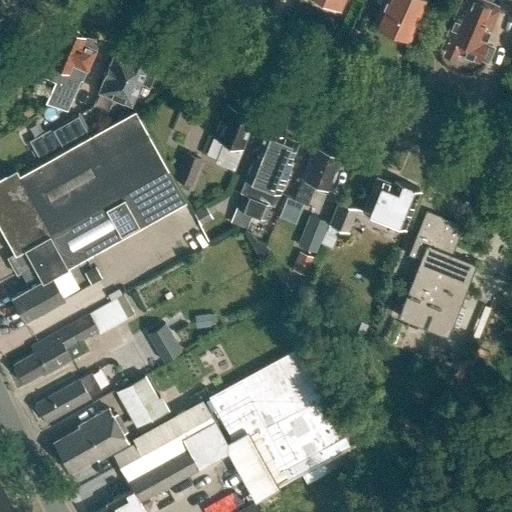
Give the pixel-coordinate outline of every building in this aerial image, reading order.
[(385,0),(375,22),(408,37),(424,0),(385,0)] [(459,0),(441,44),(445,46),(444,47),(444,48),(444,50),(445,51),(446,52),(447,53),(448,54),(449,54),(451,54),(452,54),(453,53),(455,52),(455,51),(456,50),(459,52),(459,51),(475,57),(478,56),(485,40),(484,40),(499,5),(490,1),(490,0),(459,0)] [(54,82),(45,103),(67,110),(80,79),(82,80),(98,43),(66,29),(52,62),(48,60),(41,76),(54,82)] [(147,64),(147,63),(129,56),(115,50),(98,91),(130,104),(140,81),(149,85),(155,68),(147,64)] [(253,116),(229,106),(223,120),(222,120),(220,121),(215,133),(216,135),(217,136),(216,138),(224,141),(216,162),(234,169),(241,150),(239,150),(240,147),(242,148),(247,135),(245,134),(253,116)] [(11,255),(29,287),(10,297),(23,321),(63,298),(51,276),(185,201),(173,179),(135,110),(18,174),(16,169),(0,177),(0,227),(14,253),(11,255)] [(281,132),(266,126),(257,148),(253,149),(250,157),(252,161),(239,192),(243,193),(237,208),(252,214),(263,185),(278,149),(274,147),(281,132)] [(50,129),(29,141),(40,161),(62,149),(50,129)] [(278,149),(263,185),(252,214),(265,219),(270,204),(274,205),(279,192),(292,160),(290,159),(297,140),(281,133),(281,132),(274,147),(278,149)] [(302,177),(303,177),(294,199),(307,204),(316,182),(328,187),(340,156),(314,146),(302,177)] [(202,158),(184,151),(174,178),(191,185),(202,158)] [(338,200),(329,224),(347,231),(356,208),(403,227),(419,188),(395,178),(393,183),(376,176),(362,210),(338,200)] [(420,259),(398,315),(442,333),(447,322),(457,326),(464,309),(454,305),(471,262),(451,254),(463,224),(425,210),(408,254),(420,259)] [(309,214),(297,244),(316,252),(328,221),(309,214)] [(94,267),(83,273),(90,284),(101,278),(94,267)] [(34,352),(14,363),(24,382),(45,370),(47,372),(71,359),(65,348),(98,330),(100,334),(135,314),(123,294),(31,346),(34,352)] [(210,314),(195,315),(196,328),(212,327),(212,326),(217,326),(216,313),(210,314)] [(165,322),(146,333),(163,361),(182,350),(165,322)] [(209,396),(232,438),(247,430),(249,435),(244,439),(270,486),(322,458),(325,463),(351,448),(344,436),(345,435),(296,348),(209,396)] [(147,372),(117,389),(139,426),(167,409),(147,372)] [(37,402),(40,406),(38,407),(46,421),(89,396),(79,378),(37,402)] [(226,452),(226,441),(202,399),(132,439),(134,442),(112,455),(131,488),(106,502),(107,505),(94,511),(145,511),(139,500),(226,452)] [(54,441),(70,470),(96,456),(97,459),(128,442),(123,433),(127,431),(117,413),(113,415),(108,407),(78,424),(80,427),(54,441)] [(265,511),(288,511),(289,511),(277,492),(259,502),(265,511)] [(259,511),(254,502),(236,511),(259,511)]
